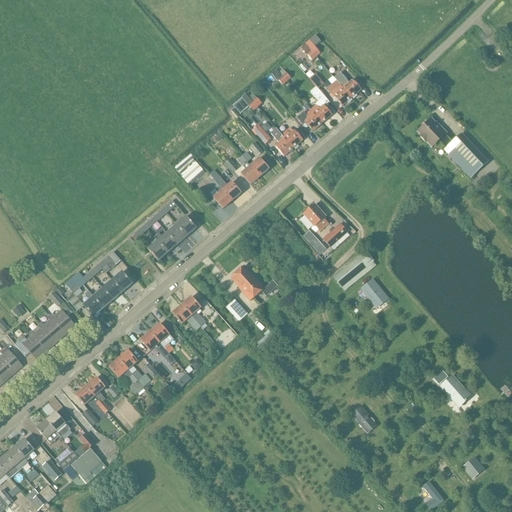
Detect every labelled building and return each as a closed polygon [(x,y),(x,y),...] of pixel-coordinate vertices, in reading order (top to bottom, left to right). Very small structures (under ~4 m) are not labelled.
[(505,41),(497,34),(489,42),(497,49),(505,41)] [(315,48),(311,51),(316,58),(320,54),(315,48)] [(300,58),(306,66),(316,58),(311,51),(307,55),(306,53),(300,58)] [(270,75),(276,83),(278,81),(283,87),(287,83),(282,77),(276,70),(270,75)] [(286,73),(282,77),(287,83),(291,79),(286,73)] [(316,74),(310,78),(319,88),(325,84),(316,74)] [(346,80),(340,85),(352,99),(361,91),(353,81),(349,84),(346,80)] [(334,90),(331,93),(335,97),(334,97),(342,107),(352,99),(340,85),(334,90)] [(310,93),(318,102),(325,97),(316,87),(310,93)] [(247,95),(234,106),(241,113),(249,106),(253,103),(253,102),(249,98),(247,95)] [(258,99),(253,102),(258,108),(262,105),(258,99)] [(253,103),(249,106),(254,112),(258,108),(253,102),(253,103)] [(320,110),(316,105),(311,110),(323,124),(332,116),(324,106),(320,110)] [(303,125),(305,123),(313,132),(323,124),(311,110),(306,115),(304,113),(297,119),(303,125)] [(426,142),(433,148),(439,142),(446,149),(444,151),(470,180),(488,163),(462,134),(452,143),(446,136),(447,135),(441,129),(440,129),(431,120),(418,132),(422,136),(420,137),(425,143),(426,142)] [(276,129),(271,134),(279,145),(276,148),(284,157),(294,149),(282,135),(276,129)] [(287,130),(282,135),(294,149),(303,141),(295,131),(294,132),(291,129),(288,131),(287,130)] [(263,130),(257,136),(265,145),(271,140),(263,130)] [(256,143),(250,148),(258,157),(263,152),(256,143)] [(247,153),(242,157),(248,163),(252,159),(247,153)] [(174,168),(194,191),(197,188),(193,184),(205,173),(196,162),(195,163),(192,159),(193,158),(191,155),(174,168)] [(248,163),(242,157),(237,161),(242,168),(243,167),(246,171),(241,175),(251,186),(260,178),(251,167),(248,163)] [(230,159),(225,164),(233,174),(238,169),(230,159)] [(260,159),(251,167),(260,178),(269,170),(260,159)] [(219,177),(214,181),(232,202),(242,194),(232,183),(228,186),(219,177)] [(232,202),(214,181),(209,185),(218,195),(213,199),(223,210),(232,202)] [(173,202),(163,210),(167,214),(177,206),(173,202)] [(314,206),(304,215),(315,227),(318,224),(323,229),(329,224),(324,219),(325,218),(314,206)] [(163,210),(154,218),(158,223),(167,214),(163,210)] [(186,217),(177,225),(187,237),(197,229),(186,217)] [(154,218),(144,226),(148,231),(158,223),(154,218)] [(339,223),(334,228),(323,238),(332,249),(339,242),(341,244),(346,239),(340,234),(344,230),(339,223)] [(177,225),(167,234),(178,246),(187,237),(177,225)] [(148,231),(144,226),(134,235),(138,239),(148,231)] [(325,250),(309,232),(303,238),(319,255),(325,250)] [(154,238),(156,240),(168,254),(178,246),(167,234),(162,238),(159,234),(154,238)] [(152,244),(154,246),(148,250),(158,262),(168,254),(156,240),(152,244)] [(333,279),(341,289),(374,262),(366,252),(333,279)] [(113,253),(104,261),(108,266),(111,270),(116,265),(117,266),(121,262),(113,253)] [(240,290),(251,302),(265,290),(251,274),(244,267),(231,279),(241,290),(240,290)] [(90,273),(89,274),(93,278),(99,273),(95,268),(90,273)] [(123,272),(113,281),(123,293),(133,285),(123,272)] [(89,274),(83,278),(87,283),(93,278),(89,274)] [(82,292),(80,290),(72,280),(72,281),(66,286),(68,288),(73,294),(76,297),(82,292)] [(113,281),(103,289),(113,302),(123,293),(113,281)] [(372,283),(364,289),(378,307),(386,301),(372,283)] [(103,289),(93,297),(93,298),(103,310),(113,302),(103,289)] [(58,308),(60,306),(61,305),(63,303),(54,292),(49,297),(58,308)] [(85,296),(89,301),(83,306),(93,319),(103,310),(93,298),(93,297),(89,292),(85,296)] [(192,297),(182,306),(201,328),(206,324),(200,317),(196,313),(202,309),(192,297)] [(247,315),(235,301),(227,308),(235,317),(232,320),(233,321),(232,321),(235,325),(247,315)] [(20,317),(27,310),(19,304),(13,311),(20,317)] [(201,328),(182,306),(172,314),(182,326),(187,321),(196,332),(201,328)] [(49,317),(48,318),(51,322),(53,321),(66,336),(76,328),(63,313),(56,318),(55,319),(52,315),(49,317)] [(9,329),(1,319),(0,320),(0,328),(4,334),(9,329)] [(40,325),(38,326),(42,331),(43,329),(56,344),(66,336),(53,321),(51,322),(46,327),(42,323),(40,325)] [(164,340),(170,336),(160,324),(150,333),(169,354),(174,350),(169,344),(168,345),(164,340)] [(30,333),(28,335),(32,339),(33,338),(46,353),(56,344),(43,329),(42,331),(36,336),(32,331),(32,332),(30,333)] [(169,354),(150,333),(141,341),(150,352),(156,348),(159,352),(159,353),(164,359),(169,354)] [(257,344),(263,351),(276,340),(270,333),(257,344)] [(23,337),(14,345),(25,357),(30,353),(37,361),(46,353),(33,338),(32,339),(28,342),(24,338),(23,337)] [(0,360),(13,376),(22,368),(23,368),(8,351),(6,348),(0,353),(0,360)] [(119,359),(137,381),(142,377),(133,367),(138,363),(128,351),(119,359)] [(149,364),(144,368),(144,369),(152,378),(158,374),(153,368),(160,363),(153,354),(146,361),(149,364)] [(176,362),(169,354),(164,359),(171,366),(176,362)] [(124,375),(132,385),(137,381),(119,359),(109,368),(119,379),(124,375)] [(0,380),(3,384),(13,376),(0,360),(0,380)] [(187,375),(179,381),(183,387),(191,380),(187,375)] [(86,387),(95,397),(100,393),(106,388),(97,378),(86,387)] [(455,378),(441,389),(462,413),(475,401),(455,378)] [(129,388),(136,397),(144,390),(137,381),(132,385),(129,388)] [(171,388),(175,393),(183,387),(179,381),(171,388)] [(95,397),(86,387),(75,396),(84,406),(95,397)] [(114,399),(120,395),(113,387),(108,391),(114,399)] [(58,411),(73,428),(78,423),(73,419),(81,412),(70,400),(58,411)] [(101,400),(96,404),(101,409),(105,405),(101,400)] [(105,405),(101,409),(105,414),(110,411),(105,405)] [(351,415),(368,435),(378,427),(371,419),(372,418),(362,406),(351,415)] [(98,423),(88,410),(83,415),(93,427),(98,423)] [(56,413),(46,421),(56,432),(57,434),(59,435),(60,437),(61,439),(71,431),(66,424),(56,413)] [(46,421),(37,429),(46,440),(50,445),(55,441),(60,437),(59,435),(57,434),(56,432),(46,421)] [(85,454),(95,446),(85,435),(79,440),(84,445),(81,448),(85,454)] [(25,440),(15,448),(27,462),(31,458),(29,456),(34,451),(25,440)] [(15,448),(6,456),(16,467),(18,470),(19,471),(29,464),(27,462),(15,448)] [(79,476),(73,482),(76,486),(80,486),(82,486),(84,486),(87,485),(84,482),(91,476),(88,472),(101,462),(91,450),(71,466),(79,476)] [(78,459),(72,452),(56,464),(72,482),(78,476),(70,466),(78,459)] [(6,456),(0,460),(0,467),(6,475),(8,477),(9,478),(10,479),(19,471),(18,470),(16,467),(6,456)] [(55,482),(62,476),(49,460),(42,466),(55,482)] [(471,479),(481,471),(474,462),(463,471),(471,479)] [(22,470),(26,476),(35,470),(31,463),(22,470)] [(0,485),(6,480),(9,478),(8,477),(6,475),(0,467),(0,485)] [(35,471),(27,478),(31,483),(39,476),(35,471)] [(430,483),(418,493),(432,509),(444,500),(430,483)] [(21,492),(17,487),(9,494),(13,499),(21,492)] [(49,487),(39,495),(47,505),(57,496),(49,487)] [(3,490),(0,492),(0,510),(1,511),(2,511),(14,502),(3,490)] [(39,495),(34,499),(42,509),(47,505),(39,495)]
